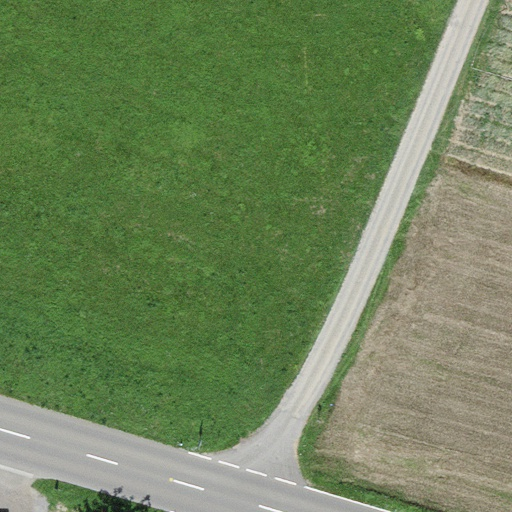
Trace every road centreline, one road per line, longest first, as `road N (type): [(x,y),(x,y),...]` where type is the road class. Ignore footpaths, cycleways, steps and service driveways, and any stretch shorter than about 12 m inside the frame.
road 1 (track): [(246,504),(319,378),(468,0)]
road 2 (primary): [(0,431),(271,511)]
